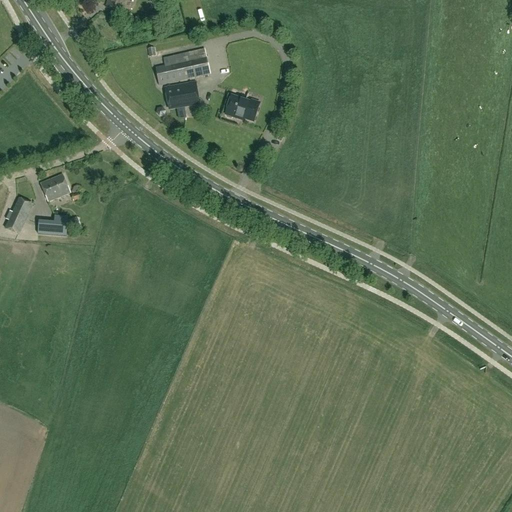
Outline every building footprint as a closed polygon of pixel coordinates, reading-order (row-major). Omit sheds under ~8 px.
[(108,0),(106,8),(122,14),(123,14),(121,13),(126,0),(108,0)] [(156,56),(155,50),(155,49),(148,50),(149,57),(156,56)] [(165,67),(156,69),(159,86),(210,75),(207,58),(165,67)] [(169,108),(199,103),(196,83),(166,89),(169,108)] [(232,97),(226,115),(227,116),(227,118),(232,119),(233,118),(240,120),(241,118),(254,122),(259,106),(232,97)] [(48,203),(71,194),(63,175),(41,184),(48,203)] [(18,236),(32,205),(20,199),(6,230),(18,236)] [(54,222),(53,236),(66,237),(68,217),(54,216),(54,222)]
